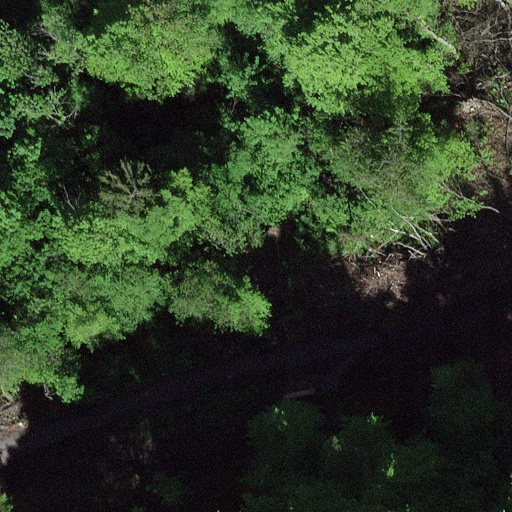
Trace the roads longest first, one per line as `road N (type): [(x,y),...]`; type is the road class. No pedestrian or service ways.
road 1 (track): [(0,470),(164,418),(408,366),(511,332)]
road 2 (track): [(147,0),(0,132)]
